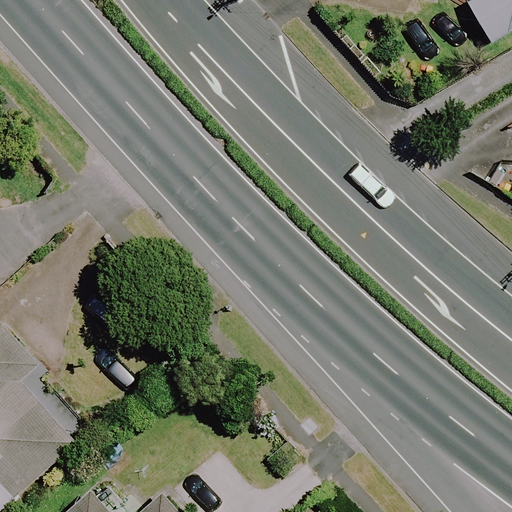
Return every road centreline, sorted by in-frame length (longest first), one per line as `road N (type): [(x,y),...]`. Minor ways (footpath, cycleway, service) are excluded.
road 1 (trunk): [(442,421),(342,338),(37,0)]
road 2 (trunk): [(166,0),(368,216),(511,338)]
